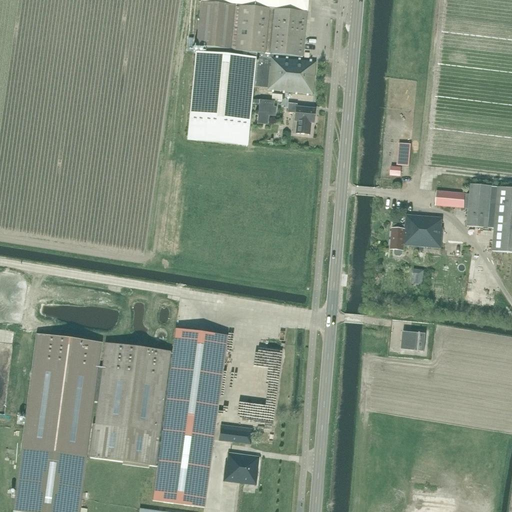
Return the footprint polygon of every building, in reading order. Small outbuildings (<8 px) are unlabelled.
[(306,14),(307,0),(199,0),(199,3),(306,14)] [(195,56),(187,139),(247,145),(250,113),(251,103),(259,104),(258,114),(257,124),(266,125),(267,115),(274,116),(275,108),(276,108),(274,107),(274,102),(259,101),(256,101),(252,101),(251,101),(253,87),(254,87),(268,88),(268,90),(312,95),(315,63),(272,59),(273,56),(273,55),(288,56),(302,58),(302,56),(306,14),(213,5),(200,4),(196,47),(207,49),(207,54),(195,53),(195,56)] [(314,123),(315,109),(297,108),(297,105),(288,104),(287,113),(295,114),(295,122),(296,122),(295,134),(310,136),(311,123),(314,123)] [(411,145),(399,144),(397,166),(409,167),(411,145)] [(401,176),(401,168),(391,167),(390,176),(401,176)] [(511,253),(511,189),(471,185),(470,198),(465,197),(465,195),(437,192),(435,206),(469,209),(467,227),(494,229),(492,252),(511,253)] [(392,224),(390,250),(395,250),(394,254),(396,257),(400,257),(402,255),(402,251),(403,251),(403,246),(441,249),(441,247),(442,228),(441,228),(442,219),(406,216),(405,226),(392,224)] [(204,508),(226,337),(175,330),(172,355),(170,354),(129,349),(105,346),(102,369),(98,368),(101,345),(36,336),(21,445),(21,449),(13,511),(14,511),(78,511),(86,458),(88,439),(93,403),(97,403),(90,459),(131,464),(136,465),(155,467),(157,468),(152,502),(204,508)] [(419,333),(419,334),(403,333),(401,351),(418,352),(417,353),(419,353),(419,352),(424,352),(426,335),(420,334),(420,333),(419,333)] [(250,445),(252,430),(220,426),(219,441),(250,445)] [(255,486),(259,458),(228,454),(227,463),(225,463),(223,482),(255,486)]
